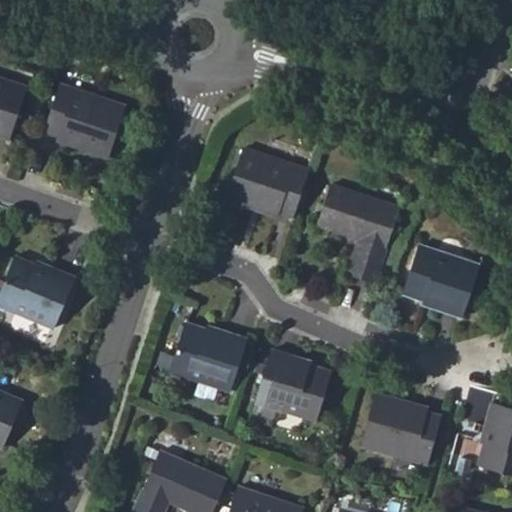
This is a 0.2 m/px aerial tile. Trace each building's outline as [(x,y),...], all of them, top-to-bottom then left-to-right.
[(0,74),(0,131),(5,134),(24,82),(0,74)] [(60,77),(43,125),(80,138),(78,144),(105,152),(123,100),(60,77)] [(256,200),(295,213),(314,165),(244,142),(227,195),(255,204),(256,200)] [(359,234),(349,269),(371,279),(395,204),(331,183),(318,219),(359,234)] [(416,244),(401,291),(433,303),(433,308),(459,317),(475,264),(416,244)] [(12,258),(0,285),(0,307),(51,329),(72,276),(48,266),(45,272),(12,258)] [(180,326),(166,371),(229,391),(245,340),(220,331),(219,338),(180,326)] [(274,351),(258,400),(318,421),(332,378),(300,365),(301,359),(274,351)] [(0,389),(0,444),(4,446),(21,397),(0,389)] [(511,464),(511,395),(492,390),(484,421),(490,424),(481,455),(511,464)] [(361,441),(428,462),(441,413),(375,393),(361,441)] [(162,511),(169,497),(204,511),(213,511),(229,476),(160,446),(130,511),(162,511)] [(237,480),(227,511),(295,511),(299,500),(237,480)] [(504,511),(457,498),(453,511),(504,511)] [(370,511),(342,503),(339,511),(370,511)]
